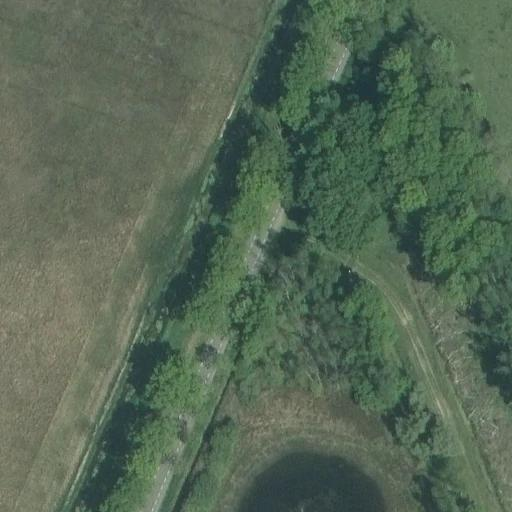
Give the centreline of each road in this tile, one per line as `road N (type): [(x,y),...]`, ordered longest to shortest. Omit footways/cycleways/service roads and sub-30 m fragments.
road 1 (tertiary): [(146,511),(363,0)]
road 2 (track): [(267,221),(347,261),(392,304),(480,511)]
